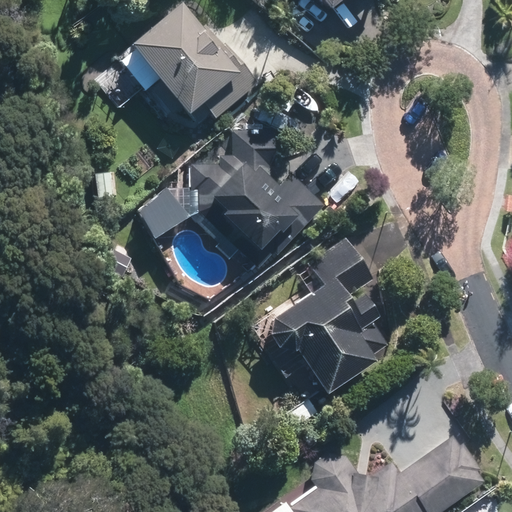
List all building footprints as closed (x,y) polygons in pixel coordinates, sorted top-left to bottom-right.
[(200,26),(183,5),(133,46),(199,126),(212,115),(215,118),(258,82),(226,43),(222,45),(204,23),(200,26)] [(280,186),(272,179),(270,168),(275,167),(275,160),(274,130),(233,131),(234,155),(218,156),(218,163),(190,163),(190,191),(199,192),(199,213),(229,239),(222,247),(253,275),(273,251),(277,255),(324,205),(290,175),(280,186)] [(110,173),(95,175),(99,198),(113,196),(110,173)] [(353,303),(348,296),(373,280),(346,239),(308,264),(323,288),(274,321),(272,336),(281,350),(296,353),(300,350),(329,395),(377,363),(372,354),(387,345),(373,323),(381,318),(365,295),(353,303)] [(297,426),(317,413),(308,400),(288,414),(297,426)] [(459,446),(451,436),(399,473),(392,462),(376,472),(380,478),(359,474),(351,464),(347,456),(329,453),(315,463),(312,481),(317,488),(289,508),(292,511),(440,511),(484,481),(477,472),(480,469),(463,443),(459,446)]
